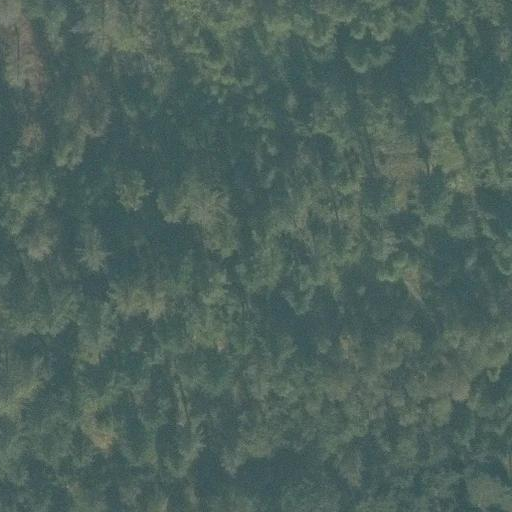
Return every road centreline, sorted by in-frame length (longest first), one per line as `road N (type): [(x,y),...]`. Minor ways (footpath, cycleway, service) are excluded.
road 1 (track): [(160,511),(275,347),(422,190),(511,146)]
road 2 (track): [(0,463),(156,452),(366,470),(511,471)]
